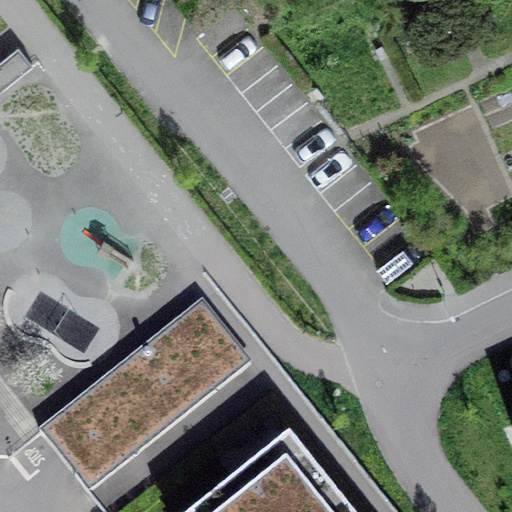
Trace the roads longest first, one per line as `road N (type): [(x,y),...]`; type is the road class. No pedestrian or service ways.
road 1 (residential): [(101,0),(395,357)]
road 2 (residential): [(395,357),(439,511)]
road 3 (residential): [(395,357),(511,305)]
